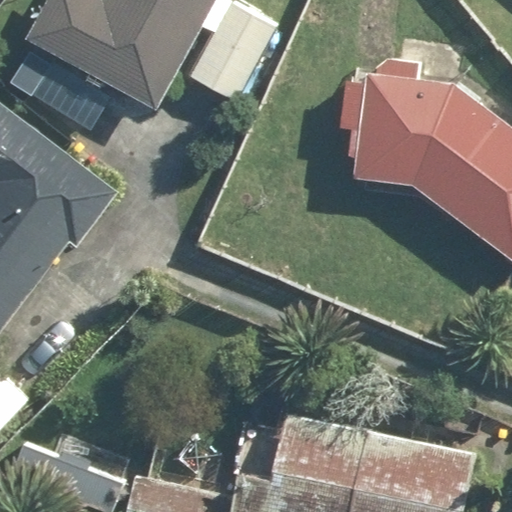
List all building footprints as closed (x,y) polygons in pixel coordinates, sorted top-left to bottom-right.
[(49,0),(30,37),(166,108),(186,69),(222,0),(49,0)] [(284,20),(245,0),(222,0),(186,69),(242,99),(284,20)] [(511,116),(466,77),(354,74),(353,124),(367,125),(366,177),(418,178),(511,261),(511,116)] [(0,321),(10,329),(77,237),(84,242),(124,187),(0,97),(0,321)] [(0,363),(0,430),(33,397),(0,363)] [(245,499),(243,511),(475,511),(487,449),(261,410),(245,499)] [(114,511),(127,476),(29,440),(13,486),(83,511),(114,511)] [(239,511),(242,498),(140,477),(132,511),(239,511)]
